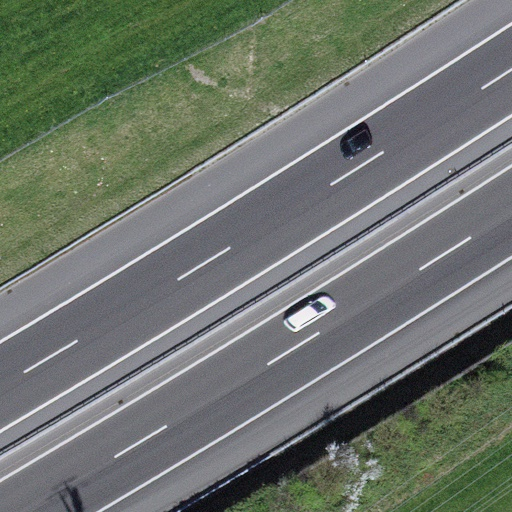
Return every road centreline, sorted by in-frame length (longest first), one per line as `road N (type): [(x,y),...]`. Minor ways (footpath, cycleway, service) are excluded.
road 1 (motorway): [(511,51),(0,366)]
road 2 (motorway): [(55,511),(511,232)]
